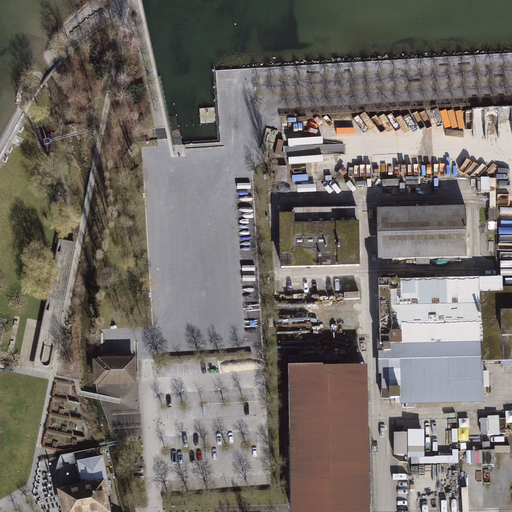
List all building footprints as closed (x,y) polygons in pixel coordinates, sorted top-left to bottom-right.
[(511,109),(459,113),(460,131),(474,130),(475,139),(511,136),(511,109)] [(321,141),(286,143),(286,156),(322,154),(321,141)] [(361,208),(279,211),(281,270),(363,267),(361,208)] [(471,213),(382,214),(383,263),(471,262),(471,213)] [(76,244),(59,240),(34,368),(50,371),(76,244)] [(503,275),(377,279),(381,404),(483,401),(482,360),(511,359),(511,284),(503,285),(503,275)] [(99,356),(93,356),(93,381),(98,381),(98,384),(136,382),(135,353),(99,354),(99,356)] [(371,375),(292,376),(294,511),(372,511),(371,413),(371,375)] [(499,418),(481,419),(482,435),(500,435),(499,418)] [(394,459),(425,459),(425,433),(395,433),(394,459)] [(493,464),(493,454),(478,453),(477,463),(493,464)] [(105,474),(58,483),(63,511),(84,511),(111,507),(105,474)]
